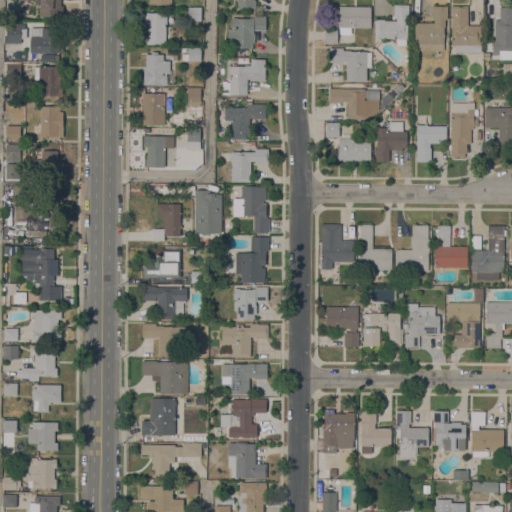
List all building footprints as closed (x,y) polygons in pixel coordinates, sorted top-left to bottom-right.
[(61,0),(61,5),(62,5),(62,16),(39,16),(39,0),(61,0)] [(407,46),(396,45),(396,38),(375,37),(376,18),(384,19),(384,20),(396,20),(396,17),(393,17),(394,3),(408,4),(407,46)] [(370,27),(351,27),(351,32),(340,32),(340,27),(338,27),(339,5),(370,5),(370,27)] [(447,19),(445,19),(445,26),(443,26),(443,50),(417,49),(417,43),(413,43),(414,22),(433,23),(433,19),(432,19),(432,5),(447,6),(447,19)] [(467,5),(467,25),(481,25),(481,52),(454,52),(454,44),(451,44),(451,5),(467,5)] [(511,58),(492,58),(492,37),(495,37),(495,19),(499,19),(499,6),(511,6),(511,58)] [(200,7),(200,20),(188,20),(188,7),(200,7)] [(166,12),(165,44),(147,44),(147,35),(148,35),(148,23),(144,23),(144,12),(166,12)] [(235,47),(235,43),(227,43),(227,29),(231,29),(231,17),(253,17),(253,15),(265,15),(265,29),(253,29),(253,33),(254,33),(254,42),(252,42),(252,47),(238,47),(235,47)] [(21,43),(4,42),(4,35),(6,35),(6,22),(21,22),(21,43)] [(51,27),(51,41),(63,41),(63,51),(30,52),(30,27),(51,27)] [(337,43),(324,43),(324,29),(337,29),(337,43)] [(200,60),(187,60),(187,59),(182,59),(182,53),(187,53),(187,51),(181,51),(181,47),(200,47),(200,60)] [(366,67),(366,80),(346,80),(346,61),(343,61),(343,62),(329,62),(329,47),(343,47),(343,50),(350,50),(350,51),(366,51),(366,67)] [(148,84),(143,84),(143,67),(145,67),(146,54),(163,54),(163,60),(169,60),(169,72),(166,72),(166,76),(167,76),(167,83),(166,83),(166,84),(160,84),(160,83),(148,83),(148,84)] [(265,58),(265,80),(252,79),(252,78),(247,78),(247,94),(229,94),(229,93),(222,93),(222,80),(229,80),(229,76),(228,76),(228,65),(231,65),(231,62),(236,63),(235,65),(244,65),(244,64),(251,65),(251,58),(265,58)] [(20,62),(20,77),(6,77),(6,62),(20,62)] [(39,95),(39,78),(34,78),(34,66),(62,66),(62,95),(39,95)] [(21,83),(21,95),(5,95),(5,83),(21,83)] [(200,88),(200,105),(187,105),(187,88),(200,88)] [(365,88),(365,89),(372,89),(372,98),(364,98),(364,118),(347,118),(347,101),(342,101),(342,102),(328,102),(328,88),(365,88)] [(164,92),(164,124),(142,124),(143,92),(164,92)] [(231,119),(224,119),(224,107),(247,107),(247,101),(251,101),(251,103),(265,103),(265,118),(249,118),(249,138),(231,138),(231,119)] [(56,102),(56,106),(60,106),(60,111),(62,111),(62,125),(63,125),(63,136),(61,136),(61,139),(51,139),(51,136),(40,136),(40,133),(32,133),(32,123),(40,123),(40,105),(42,105),(42,102),(56,102)] [(450,102),(466,102),(474,102),(473,108),(477,108),(477,114),(473,114),(473,118),(478,118),(478,126),(473,126),(473,129),(471,129),(470,141),(469,141),(469,143),(466,143),(466,153),(465,152),(465,157),(459,157),(459,156),(456,156),(451,156),(451,153),(450,153),(450,102)] [(511,106),(511,146),(498,146),(498,126),(484,126),(484,106),(511,106)] [(391,110),(386,115),(383,112),(388,107),(391,110)] [(407,147),(402,147),(402,150),(392,150),(392,149),(388,149),(388,161),(374,161),(374,149),(376,149),(376,145),(377,145),(377,132),(376,132),(376,127),(387,127),(387,130),(388,130),(388,121),(402,121),(402,131),(406,131),(407,147)] [(427,124),(427,125),(433,125),(433,121),(438,121),(438,125),(446,125),(445,143),(429,143),(429,147),(430,147),(430,161),(416,161),(416,124),(427,124)] [(339,122),(339,137),(325,136),(325,122),(339,122)] [(20,125),(25,125),(25,133),(21,133),(21,135),(19,135),(19,138),(6,138),(6,125),(20,125)] [(187,128),(200,128),(199,149),(187,148),(187,140),(187,128)] [(148,134),(148,135),(173,135),(174,147),(164,147),(165,166),(145,166),(145,157),(147,157),(147,146),(143,146),(143,134),(148,134)] [(370,138),(370,160),(338,160),(338,158),(336,158),(336,153),(338,153),(338,138),(341,138),(370,138)] [(20,144),(20,161),(19,161),(19,178),(6,178),(6,177),(4,177),(4,173),(6,173),(6,162),(6,144),(20,144)] [(250,182),(231,181),(231,162),(230,162),(230,153),(231,153),(231,151),(254,151),(254,148),(268,148),(268,163),(254,163),(254,161),(250,161),(250,182)] [(42,175),(41,150),(59,150),(60,170),(62,170),(62,175),(42,175)] [(15,206),(12,206),(12,197),(14,197),(14,183),(35,183),(34,208),(54,209),(54,228),(46,227),(46,235),(27,235),(28,226),(28,219),(26,219),(26,221),(25,221),(25,223),(26,223),(26,229),(16,229),(16,220),(14,220),(15,206)] [(233,198),(241,198),(241,186),(251,185),(265,186),(265,200),(262,200),(262,202),(266,202),(266,214),(267,214),(267,217),(269,217),(269,231),(253,231),(253,215),(233,215),(233,198)] [(221,232),(210,232),(210,234),(194,234),(195,189),(210,189),(209,192),(214,192),(214,194),(221,194),(221,232)] [(164,240),(152,240),(152,228),(163,228),(163,215),(156,215),(156,203),(180,203),(180,225),(181,225),(181,228),(180,228),(180,235),(167,235),(164,235),(164,240)] [(341,224),(341,240),(354,240),(353,261),(332,261),(332,269),(321,269),(321,261),(320,261),(321,223),(341,224)] [(391,248),(391,269),(358,269),(358,248),(364,248),(364,239),(359,239),(360,224),(372,224),(372,248),(391,248)] [(428,224),(427,238),(429,238),(429,252),(428,252),(428,271),(395,270),(395,249),(411,249),(412,224),(428,224)] [(437,240),(437,235),(435,235),(435,229),(437,229),(437,225),(450,225),(449,245),(467,246),(467,267),(434,267),(434,245),(442,245),(442,240),(438,240),(437,240)] [(498,271),(498,279),(476,279),(476,271),(471,271),(471,250),(487,250),(487,225),(503,225),(503,229),(505,229),(505,235),(503,235),(504,271),(498,271)] [(470,234),(481,235),(480,247),(469,247),(470,234)] [(269,250),(266,250),(266,254),(265,254),(265,265),(262,265),(262,267),(265,267),(264,282),(240,282),(241,273),(235,273),(235,252),(250,252),(250,236),(260,236),(269,236),(269,250)] [(39,249),(39,245),(43,245),(43,248),(54,248),(54,258),(58,258),(57,275),(54,275),(53,287),(38,286),(38,283),(26,283),(26,280),(24,280),(24,277),(26,277),(26,275),(21,275),(21,248),(39,249)] [(180,276),(143,277),(143,264),(154,264),(154,256),(162,256),(162,249),(180,249),(180,276)] [(191,271),(202,271),(202,282),(191,282),(191,271)] [(156,310),(158,310),(158,298),(155,298),(155,300),(142,300),(142,285),(155,285),(155,287),(186,287),(186,300),(185,300),(185,319),(158,319),(158,318),(156,318),(156,310)] [(267,286),(267,301),(256,301),(256,314),(254,314),(254,319),(236,319),(236,311),(235,311),(235,299),(233,299),(233,288),(237,288),(252,288),(254,288),(254,286),(267,286)] [(479,347),(451,347),(451,334),(461,334),(461,323),(447,323),(447,322),(445,322),(445,304),(447,304),(447,302),(473,302),(473,287),(482,287),(482,302),(479,302),(479,347)] [(511,301),(511,322),(504,322),(504,328),(502,328),(501,338),(500,338),(500,347),(486,347),(486,332),(495,332),(495,322),(485,322),(485,301),(511,301)] [(417,307),(434,307),(435,315),(439,315),(439,334),(426,334),(418,335),(419,347),(404,347),(404,333),(408,333),(408,312),(407,312),(407,303),(417,303),(417,307)] [(325,328),(325,306),(358,306),(357,325),(356,328),(355,328),(355,331),(356,331),(356,336),(358,336),(358,346),(343,346),(344,331),(349,331),(349,328),(325,328)] [(61,309),(61,319),(58,319),(58,329),(61,329),(61,339),(33,339),(33,309),(61,309)] [(378,313),(379,312),(400,313),(400,329),(400,334),(402,334),(402,342),(400,342),(400,343),(381,343),(381,344),(379,344),(379,345),(373,345),(373,346),(372,347),(371,347),(370,347),(369,346),(368,345),(362,345),(363,327),(363,313),(378,313)] [(156,322),(156,325),(163,325),(174,325),(174,326),(192,326),(192,337),(179,337),(179,356),(159,356),(159,336),(156,336),(156,337),(142,337),(142,322),(156,322)] [(221,344),(221,326),(236,326),(236,324),(243,324),(243,326),(249,326),(249,323),(267,323),(267,338),(254,338),(254,336),(250,336),(250,356),(231,356),(231,344),(222,344),(221,344)] [(18,327),(18,340),(3,340),(3,327),(18,327)] [(18,344),(18,358),(3,357),(3,344),(18,344)] [(54,356),(54,367),(57,367),(57,376),(52,376),(52,375),(39,375),(39,378),(38,378),(38,380),(28,380),(28,378),(21,378),(21,377),(16,377),(16,369),(21,369),(21,367),(34,367),(34,354),(33,354),(33,346),(57,346),(57,356),(54,356)] [(141,374),(141,360),(156,360),(156,361),(182,361),(187,361),(187,393),(160,393),(160,382),(157,380),(153,380),(152,380),(152,379),(152,374),(141,374)] [(247,363),(267,363),(267,378),(253,378),(253,377),(249,377),(249,393),(230,393),(230,384),(221,384),(222,363),(247,363)] [(3,382),(17,382),(17,395),(3,395),(3,382)] [(61,384),(60,402),(50,401),(50,404),(48,404),(48,411),(37,411),(37,410),(33,410),(33,400),(32,400),(32,388),(36,388),(36,384),(61,384)] [(149,420),(149,410),(150,410),(150,397),(174,397),(174,401),(176,401),(176,404),(175,405),(174,434),(149,434),(149,435),(141,434),(141,420),(149,420)] [(249,399),(249,398),(266,398),(266,412),(253,412),(253,414),(251,414),(251,424),(257,424),(257,436),(250,436),(250,437),(242,437),(242,436),(229,436),(229,414),(232,414),(232,398),(249,399)] [(322,419),(321,419),(321,409),(334,409),(334,413),(345,413),(345,412),(354,412),(354,440),(353,440),(353,448),(336,448),(336,452),(323,452),(323,434),(322,427),(322,419)] [(375,409),(375,423),(374,423),(374,428),(390,428),(390,445),(371,445),(371,453),(361,453),(361,424),(360,424),(360,409),(375,409)] [(410,423),(408,423),(408,427),(428,427),(428,446),(417,446),(417,454),(415,454),(415,456),(399,456),(399,437),(396,437),(396,410),(410,410),(410,423)] [(447,410),(448,422),(451,422),(451,421),(460,421),(460,424),(465,424),(465,450),(443,450),(443,444),(434,444),(434,438),(435,438),(435,426),(435,423),(433,423),(433,410),(447,410)] [(484,410),(484,425),(478,425),(478,428),(503,429),(503,451),(488,451),(488,456),(472,456),(472,451),(471,451),(471,425),(470,425),(470,410),(484,410)] [(16,419),(16,432),(3,432),(3,419),(16,419)] [(28,427),(31,427),(32,421),(57,422),(57,430),(54,430),(54,442),(57,442),(57,450),(36,450),(37,442),(27,442),(27,440),(28,427)] [(231,467),(227,467),(228,442),(235,442),(235,441),(237,441),(237,443),(255,443),(255,463),(266,463),(266,478),(252,478),(252,477),(231,477),(231,467)] [(174,445),(182,445),(182,443),(200,443),(200,455),(174,455),(174,462),(168,462),(168,475),(154,474),(154,469),(152,469),(152,457),(148,457),(148,454),(141,454),(141,444),(174,444),(174,445)] [(52,459),(52,458),(56,458),(56,468),(54,468),(54,478),(56,478),(56,488),(52,488),(52,487),(39,487),(39,488),(32,488),(32,487),(28,487),(28,464),(29,465),(29,457),(37,457),(37,459),(52,459)] [(3,489),(3,476),(16,476),(16,478),(20,478),(20,487),(16,487),(16,489),(3,489)] [(197,480),(197,494),(184,494),(184,480),(197,480)] [(471,482),(471,481),(498,481),(498,482),(497,491),(471,491),(471,482)] [(266,482),(266,503),(263,503),(263,511),(238,511),(238,490),(239,490),(239,482),(266,482)] [(172,485),(172,498),(183,498),(183,511),(171,511),(171,510),(154,510),(147,510),(147,500),(154,500),(154,499),(139,498),(139,485),(172,485)] [(336,511),(322,511),(322,491),(336,491),(336,511)] [(16,494),(16,506),(2,506),(2,493),(16,494)] [(60,495),(59,505),(57,505),(56,511),(27,511),(28,502),(34,502),(35,495),(60,495)] [(451,499),(451,502),(465,502),(465,511),(435,511),(435,499),(451,499)]
